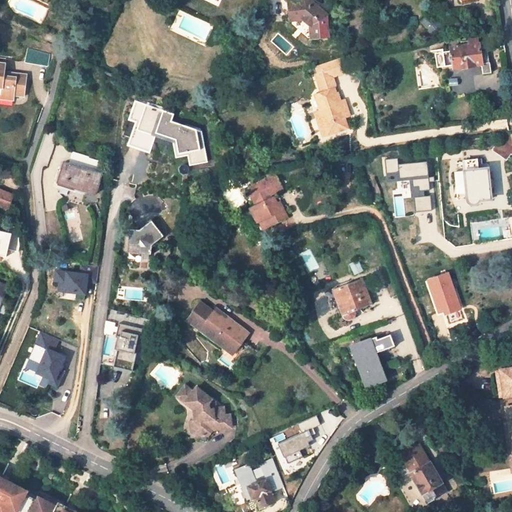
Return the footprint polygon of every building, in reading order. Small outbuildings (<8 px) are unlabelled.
[(310,1),(291,3),(292,19),(304,18),(312,24),(313,36),(329,35),(327,17),(310,1)] [(429,14),(421,20),(428,28),(431,25),(429,23),(434,19),(429,14)] [(431,32),(436,31),(441,27),(434,19),(429,23),(431,25),(428,28),(431,32)] [(483,74),(491,73),(489,62),(487,49),(481,50),(480,43),(478,43),(478,39),(468,40),(469,45),(451,47),(451,50),(453,64),(454,69),(482,65),(483,74)] [(445,65),(453,64),(451,50),(443,52),(445,65)] [(25,95),(28,74),(5,71),(6,59),(0,58),(0,98),(14,100),(15,94),(25,95)] [(331,77),(345,72),(340,59),(316,67),(318,73),(321,81),(331,77)] [(318,73),(315,74),(322,93),(335,89),(331,77),(321,81),(318,73)] [(322,93),(317,95),(322,111),(320,111),(328,134),(348,128),(345,118),(339,102),(335,89),(322,93)] [(208,162),(202,132),(172,122),(175,115),(135,101),(129,121),(136,123),(128,146),(150,154),(157,134),(176,141),(179,155),(191,153),(193,165),(208,162)] [(350,116),(344,101),(339,102),(345,118),(350,116)] [(315,113),(323,136),(328,134),(320,111),(315,113)] [(492,148),(506,160),(511,154),(511,131),(497,134),(498,142),(492,148)] [(72,155),(69,164),(102,175),(105,165),(72,155)] [(400,159),(387,160),(388,174),(401,173),(401,179),(414,178),(415,188),(420,187),(421,192),(425,191),(432,191),(429,162),(400,165),(400,159)] [(480,200),(482,200),(491,199),(488,168),(483,168),(482,160),(465,161),(466,170),(464,171),(464,173),(466,192),(467,202),(472,204),(475,204),(476,204),(480,201),(480,200)] [(102,175),(65,163),(59,184),(96,195),(102,175)] [(401,173),(388,174),(389,183),(407,181),(409,199),(416,198),(426,197),(425,191),(421,192),(420,187),(415,188),(414,178),(401,179),(401,173)] [(464,173),(455,174),(457,193),(466,192),(464,173)] [(257,205),(250,209),(258,224),(259,224),(262,222),(266,230),(288,219),(282,206),(279,207),(277,204),(273,194),(283,189),(277,175),(256,185),(258,189),(253,192),(249,194),(254,204),(256,202),(257,205)] [(0,203),(10,208),(15,193),(3,189),(0,187),(0,203)] [(432,196),(426,197),(416,198),(417,213),(434,211),(432,196)] [(151,256),(152,247),(165,237),(152,221),(140,230),(130,229),(128,253),(151,256)] [(19,244),(17,227),(9,225),(8,232),(0,230),(0,254),(7,256),(8,249),(17,251),(19,244)] [(358,261),(350,264),(354,274),(362,271),(358,261)] [(76,299),(86,299),(87,272),(56,271),(55,292),(76,293),(76,299)] [(450,274),(430,281),(441,313),(446,311),(451,325),(465,320),(450,274)] [(362,279),(333,289),(342,314),(343,315),(343,316),(344,318),(345,319),(348,319),(351,319),(352,318),(354,316),(355,315),(355,311),(372,305),(362,279)] [(350,281),(324,290),(332,310),(337,308),(340,315),(342,314),(333,289),(350,283),(350,281)] [(248,333),(216,308),(213,312),(201,303),(188,321),(200,331),(201,329),(226,348),(229,343),(237,349),(248,333)] [(106,321),(103,332),(112,334),(114,323),(106,321)] [(200,331),(232,355),(237,349),(229,343),(226,348),(201,329),(200,331)] [(117,350),(112,368),(132,373),(137,350),(135,350),(139,335),(121,331),(120,336),(117,336),(113,350),(117,350)] [(56,353),(60,338),(37,332),(31,359),(37,361),(33,378),(60,384),(63,372),(61,371),(64,355),(56,353)] [(370,384),(384,378),(377,362),(380,361),(377,353),(395,346),(390,334),(378,339),(377,337),(365,341),(365,343),(355,347),(370,384)] [(511,365),(496,369),(497,370),(502,396),(511,394),(511,365)] [(497,370),(493,371),(497,396),(501,395),(497,370)] [(193,392),(185,385),(176,397),(184,403),(193,392)] [(193,392),(184,403),(193,410),(195,422),(197,422),(199,438),(208,436),(212,431),(231,428),(230,415),(224,416),(223,408),(209,410),(208,404),(212,400),(196,388),(193,392)] [(296,424),(300,433),(276,444),(282,458),(283,457),(286,464),(301,457),(299,450),(309,446),(307,442),(312,440),(311,438),(315,436),(311,428),(319,425),(315,415),(296,424)] [(506,421),(503,421),(511,470),(511,450),(506,421)] [(195,422),(190,423),(191,433),(197,438),(199,438),(197,422),(195,422)] [(419,445),(401,456),(428,503),(446,492),(419,445)] [(253,467),(246,450),(236,454),(244,471),(253,467)] [(278,475),(249,488),(253,499),(255,498),(260,508),(275,502),(271,492),(283,487),(278,475)] [(0,511),(76,511),(55,501),(53,505),(37,497),(35,500),(23,494),(13,488),(15,484),(0,476),(0,511)] [(25,490),(15,484),(13,488),(23,494),(25,490)]
